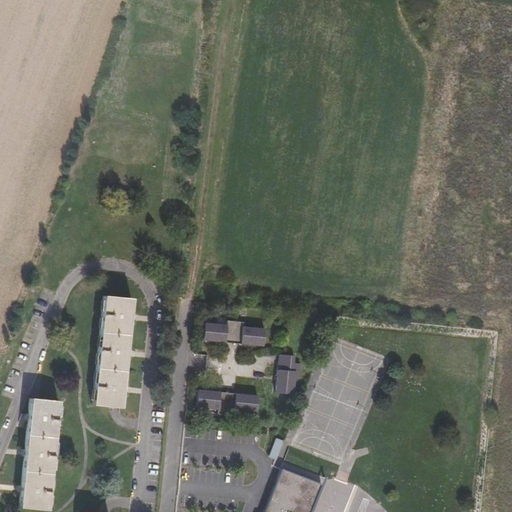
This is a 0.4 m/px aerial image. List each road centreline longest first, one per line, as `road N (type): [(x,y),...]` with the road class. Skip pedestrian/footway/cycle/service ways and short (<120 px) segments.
road 1 (residential): [(141,511),(160,310),(150,286),(122,268),(94,263),(55,302),(0,443)]
road 2 (track): [(183,304),(195,267),(231,0)]
